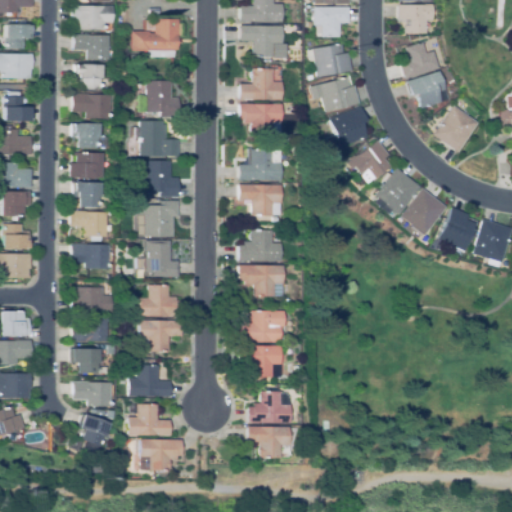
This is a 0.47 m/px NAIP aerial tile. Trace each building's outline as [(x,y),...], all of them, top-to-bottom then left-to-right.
[(0,0),(29,0),(29,7),(14,7),(14,11),(16,11),(16,13),(0,13),(0,0)] [(279,22),(237,22),(237,6),(249,6),(249,0),(271,0),(271,3),(279,3),(279,22)] [(424,20),(423,34),(401,34),(401,26),(406,26),(406,19),(395,19),(395,4),(422,5),(422,4),(430,4),(429,20),(424,20)] [(82,5),(109,5),(109,23),(102,22),(102,30),(83,30),(69,30),(69,27),(70,27),(70,20),(69,20),(69,5),(82,5)] [(310,7),(345,7),(345,23),(336,23),(336,37),(318,37),(318,36),(312,36),(312,25),(310,25),(310,7)] [(128,51),(128,31),(142,32),(143,20),(152,20),(152,19),(176,19),(175,24),(179,24),(179,36),(175,36),(174,50),(171,50),(171,58),(144,57),(144,55),(141,55),(141,51),(128,51)] [(1,49),(1,24),(29,24),(28,42),(21,42),(21,49),(1,49)] [(236,25),(279,26),(279,44),(270,44),(270,57),(249,57),(249,41),(236,41),(236,25)] [(83,34),(106,35),(106,60),(83,60),(83,50),(70,50),(70,34),(83,34)] [(436,69),(402,79),(397,64),(406,61),(401,47),(419,42),(420,43),(426,41),(429,51),(430,51),(436,69)] [(348,70),(313,77),(308,48),(338,43),(340,53),(345,52),(348,70)] [(0,53),(29,53),(29,69),(27,69),(27,78),(0,78),(0,53)] [(83,64),(98,65),(98,89),(83,89),(78,89),(78,82),(71,82),(71,64),(83,64)] [(278,100),(236,100),(236,83),(249,84),(249,80),(248,80),(248,70),(249,70),(249,68),(270,69),(270,81),(278,82),(278,100)] [(113,71),(122,70),(123,77),(113,78),(113,71)] [(403,81),(436,71),(445,100),(417,108),(412,94),(407,96),(403,81)] [(305,86),(343,76),(345,86),(350,85),(355,103),(321,112),(317,98),(309,100),(305,86)] [(142,112),(142,81),(168,81),(167,98),(175,98),(175,117),(157,117),(157,112),(142,112)] [(511,138),(510,139),(510,132),(503,133),(502,126),(498,126),(497,109),(505,109),(504,95),(511,94),(511,92),(511,91),(511,138)] [(83,94),(84,94),(107,95),(106,119),(83,119),(82,119),(82,112),(68,112),(68,93),(83,94)] [(28,121),(0,121),(0,96),(21,96),(21,107),(28,107),(28,121)] [(236,104),(278,104),(278,122),(277,122),(277,135),(269,134),(269,135),(248,135),(248,124),(240,124),(240,120),(235,120),(236,104)] [(474,123),(454,152),(429,135),(449,105),(474,123)] [(325,119),(357,107),(362,121),(358,123),(363,137),(336,147),(325,119)] [(309,115),(312,123),(306,125),(303,117),(309,115)] [(135,156),(136,121),(159,121),(159,124),(162,124),(162,139),(175,139),(175,156),(135,156)] [(83,123),(95,124),(95,136),(105,136),(105,148),(84,148),(75,148),(75,141),(67,141),(68,123),(83,123)] [(310,131),(303,134),(301,129),(308,126),(310,131)] [(27,155),(11,154),(0,154),(0,129),(14,129),(14,136),(28,136),(27,155)] [(342,163),(373,139),(385,155),(381,158),(386,166),(363,184),(350,166),(346,168),(342,163)] [(277,181),(235,180),(235,164),(245,164),(245,148),(248,148),(248,149),(269,149),(269,162),(278,162),(277,181)] [(84,178),(67,178),(67,163),(73,163),(73,156),(71,156),(71,152),(84,152),(97,153),(97,178),(84,178)] [(135,192),(135,171),(142,171),(142,161),(167,161),(167,178),(174,178),(174,197),(156,197),(156,192),(135,192)] [(28,187),(10,187),(10,186),(0,186),(0,162),(15,162),(15,165),(13,165),(13,169),(28,169),(28,187)] [(416,187),(393,215),(381,206),(382,205),(370,196),(392,168),(416,187)] [(84,182),(97,182),(96,207),(84,207),(77,207),(77,197),(69,197),(69,189),(70,189),(71,181),(84,182)] [(235,184),(277,184),(277,203),(276,203),(276,215),(268,215),(268,216),(247,216),(247,200),(235,200),(235,184)] [(418,188),(442,207),(426,227),(427,228),(424,232),(423,231),(420,236),(396,217),(418,188)] [(0,191),(26,191),(26,206),(21,206),(21,216),(0,216),(0,191)] [(140,237),(140,205),(156,205),(156,200),(174,201),(174,217),(169,217),(169,237),(140,237)] [(447,207),(464,215),(462,220),(471,224),(459,251),(433,239),(447,207)] [(84,211),(104,212),(103,237),(84,236),(80,236),(80,233),(81,233),(81,227),(67,226),(67,211),(84,211)] [(507,228),(497,262),(496,262),(494,267),(482,263),(484,258),(468,253),(478,219),(507,228)] [(26,248),(0,248),(0,224),(18,224),(18,231),(26,231),(26,248)] [(276,261),(234,261),(235,245),(239,245),(239,241),(247,241),(247,229),(268,230),(268,243),(277,243),(276,261)] [(141,241),(166,240),(166,261),(174,261),(174,277),(148,277),(148,272),(141,272),(141,271),(130,271),(130,257),(141,257),(141,241)] [(85,244),(105,244),(105,269),(85,268),(80,268),(81,263),(67,263),(67,243),(85,244)] [(0,252),(27,253),(27,268),(25,268),(25,278),(0,278),(0,252)] [(234,265),(279,265),(279,283),(278,283),(278,296),(270,296),(270,297),(249,296),(249,285),(240,285),(240,281),(234,281),(234,265)] [(176,316),(133,316),(134,298),(143,298),(143,285),(164,285),(164,297),(176,297),(176,316)] [(85,287),(99,287),(99,295),(106,295),(106,312),(85,312),(66,312),(66,296),(67,296),(68,287),(85,287)] [(276,342),(233,342),(233,326),(239,326),(239,322),(246,322),(246,310),(279,311),(279,327),(276,327),(276,342)] [(25,335),(0,335),(0,311),(19,311),(19,318),(24,318),(25,335)] [(85,317),(102,316),(102,341),(85,341),(82,341),(82,343),(66,343),(66,324),(80,323),(80,317),(85,317)] [(134,320),(176,321),(176,337),(163,336),(163,352),(142,352),(142,339),(133,339),(134,320)] [(0,340),(25,340),(25,358),(11,358),(11,364),(0,364),(0,340)] [(233,345),(275,346),(275,364),(267,364),(267,377),(244,377),(244,366),(238,366),(238,362),(233,362),(233,345)] [(66,349),(93,349),(92,367),(101,367),(100,373),(92,373),(92,374),(72,374),(72,371),(73,371),(73,363),(66,363),(66,349)] [(164,396),(122,396),(122,378),(131,378),(131,365),(152,365),(151,381),(164,381),(164,396)] [(0,373),(24,373),(24,388),(23,388),(23,398),(0,397),(0,373)] [(86,382),(104,382),(104,406),(86,406),(80,406),(80,400),(66,399),(66,381),(86,382)] [(284,423),(241,422),(241,407),(247,407),(247,403),(254,403),(254,393),(255,393),(255,391),(275,391),(275,404),(284,404),(284,423)] [(163,436),(121,435),(121,417),(130,417),(130,404),(151,404),(151,420),(163,420),(163,436)] [(17,428),(0,432),(0,407),(5,406),(6,408),(5,409),(7,416),(13,414),(17,428)] [(108,411),(107,419),(100,419),(101,411),(108,411)] [(76,414),(101,423),(93,447),(92,446),(89,453),(79,449),(81,442),(74,440),(75,437),(76,437),(78,430),(71,428),(76,414)] [(240,426),(283,427),(282,445),(274,445),(273,458),(252,458),(252,455),(252,447),(253,442),(240,442),(240,426)] [(132,439),(174,440),(174,456),(169,456),(169,459),(162,459),(162,471),(140,471),(140,470),(133,469),(133,458),(132,458),(132,439)]
